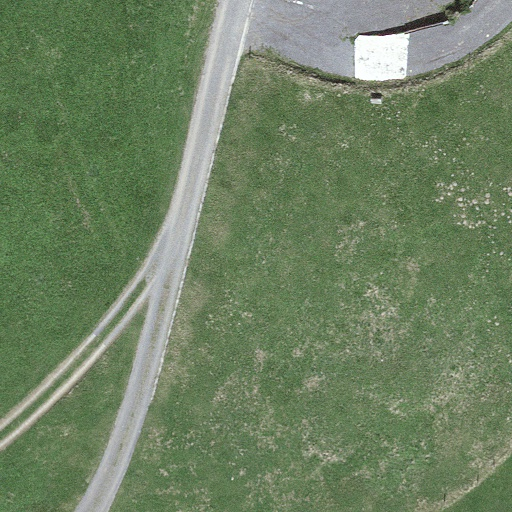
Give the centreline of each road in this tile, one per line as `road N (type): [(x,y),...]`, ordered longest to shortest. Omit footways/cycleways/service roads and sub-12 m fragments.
road 1 (track): [(177,249),(142,380),(70,511)]
road 2 (track): [(0,446),(89,368),(177,249)]
road 3 (track): [(233,23),(177,249)]
road 4 (track): [(233,23),(277,28),(356,0)]
